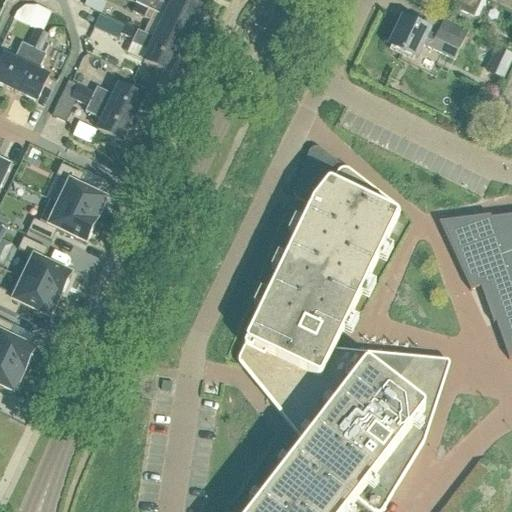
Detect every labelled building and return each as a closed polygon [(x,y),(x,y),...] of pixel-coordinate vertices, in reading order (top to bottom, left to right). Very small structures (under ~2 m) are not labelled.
[(164,22),(189,34),(199,12),(175,0),(174,0),(154,0),(153,5),(169,12),(164,22)] [(143,24),(148,14),(136,8),(131,18),(143,24)] [(41,36),(51,16),(41,11),(32,32),(35,33),(41,36)] [(164,22),(153,45),(178,57),(189,34),(164,22)] [(436,40),(428,36),(429,34),(403,22),(390,49),(416,62),(422,48),(455,64),(469,34),(445,23),(436,40)] [(100,23),(95,32),(118,43),(122,33),(100,23)] [(178,57),(153,45),(125,31),(121,39),(133,45),(131,49),(147,57),(143,67),(167,79),(178,57)] [(43,49),(48,40),(35,34),(31,43),(43,49)] [(39,58),(40,56),(43,49),(31,43),(28,50),(27,52),(33,54),(39,58)] [(27,52),(28,50),(22,47),(13,65),(2,60),(0,64),(0,89),(13,96),(25,71),(33,54),(27,52)] [(503,82),(511,62),(511,56),(496,50),(485,73),(503,82)] [(45,58),(40,56),(39,58),(33,54),(25,71),(13,96),(36,106),(48,82),(52,73),(41,68),(45,58)] [(75,104),(80,106),(86,95),(68,86),(62,98),(75,104)] [(91,105),(132,125),(143,103),(118,91),(114,99),(96,91),(93,98),(94,99),(91,105)] [(94,99),(93,98),(86,95),(80,106),(88,110),(88,111),(91,105),(94,99)] [(62,98),(52,119),(64,125),(75,104),(62,98)] [(34,125),(42,114),(28,105),(21,116),(34,125)] [(96,135),(121,147),(132,125),(91,105),(88,111),(88,110),(86,114),(102,122),(96,135)] [(41,127),(35,143),(56,149),(61,133),(41,127)] [(312,209),(241,355),(239,360),(239,363),(239,366),(240,368),(242,370),(283,379),(277,408),(277,411),(277,413),(279,416),(300,442),(245,511),(350,511),(357,503),(368,511),(383,511),(424,446),(439,380),(440,376),(439,373),(435,370),(406,359),(334,353),(398,219),(399,216),(399,214),(397,211),(321,152),(318,150),(313,150),(310,152),(309,154),(294,191),(293,194),(294,198),(295,201),(312,209)] [(0,191),(10,170),(0,165),(0,191)] [(61,168),(56,179),(69,185),(58,207),(97,226),(108,203),(97,198),(78,189),(83,178),(61,168)] [(83,178),(78,189),(97,198),(103,186),(84,177),(83,178)] [(34,223),(28,234),(51,245),(57,234),(86,248),(97,226),(58,207),(50,203),(39,225),(34,223)] [(511,218),(491,222),(490,219),(438,225),(470,294),(480,290),(493,326),(495,325),(508,362),(511,360),(511,218)] [(29,258),(18,280),(61,301),(72,278),(42,264),(48,253),(24,241),(18,253),(29,258)] [(0,292),(0,313),(15,320),(21,309),(50,323),(61,301),(18,280),(10,297),(0,292)] [(0,364),(25,376),(36,353),(25,348),(10,341),(15,330),(0,322),(0,364)] [(0,391),(14,398),(25,376),(0,364),(0,391)] [(477,466),(465,482),(474,489),(486,473),(477,466)]
